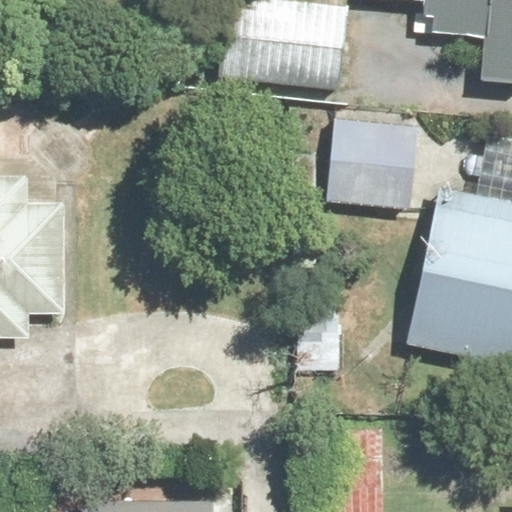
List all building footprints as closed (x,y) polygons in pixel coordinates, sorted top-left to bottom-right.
[(339,5),(282,0),(215,0),(209,81),(330,92),(339,5)] [(511,0),(413,0),(412,32),(474,36),(470,79),(511,82),(511,0)] [(113,113),(119,113),(121,90),(74,86),(72,109),(84,111),(113,113)] [(401,208),(408,124),(324,116),(318,202),(380,206),(401,208)] [(283,134),(286,287),(310,287),(308,135),(283,134)] [(19,311),(59,310),(56,183),(48,183),(48,201),(16,200),(15,173),(0,173),(0,336),(20,336),(20,330),(19,311)] [(511,200),(430,183),(422,222),(396,342),(511,366),(511,200)] [(375,511),(375,480),(373,428),(290,431),(292,511),(375,511)] [(197,511),(198,503),(70,500),(69,511),(197,511)]
